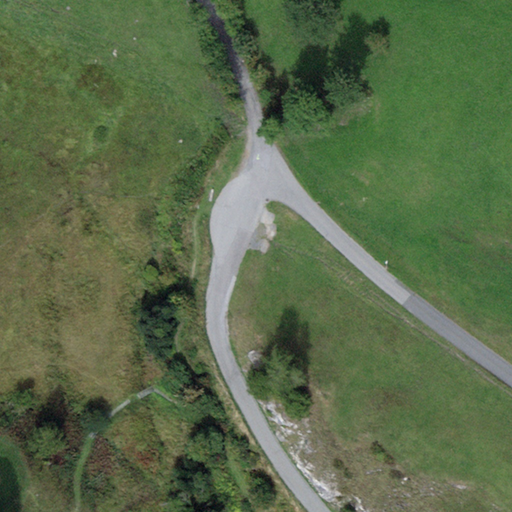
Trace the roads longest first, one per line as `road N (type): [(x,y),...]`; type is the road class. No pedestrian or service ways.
road 1 (unclassified): [(271,166),(227,275),(218,335),(233,379),(282,460),(326,511)]
road 2 (residential): [(271,166),(399,295),(511,375)]
road 3 (unclassified): [(203,0),(271,166)]
